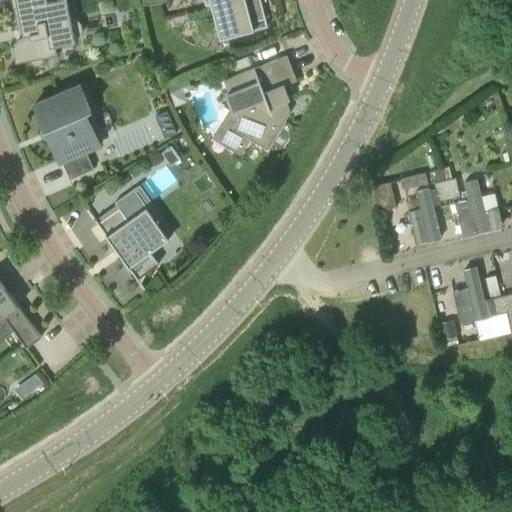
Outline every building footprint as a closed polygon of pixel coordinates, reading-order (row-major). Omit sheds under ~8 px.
[(11,0),(13,9),(18,8),(23,34),(30,33),(30,37),(22,39),(17,41),(14,46),(14,51),(16,63),(29,60),(32,64),(36,66),(40,65),(43,62),(44,57),(57,55),(53,34),(62,32),(64,40),(74,38),(78,37),(81,33),(83,29),(82,24),(79,21),(75,19),(71,18),(66,0),(11,0)] [(260,0),(204,0),(206,5),(211,4),(220,39),(253,30),(252,22),(266,19),(260,0)] [(268,149),(290,112),(286,100),(290,99),(284,85),(297,80),(287,55),(224,80),(239,118),(224,143),(240,153),(249,138),(268,149)] [(100,145),(86,112),(91,110),(80,84),(34,104),(46,130),(48,129),(52,139),(50,140),(60,162),(62,161),(70,179),(94,169),(86,151),(100,145)] [(165,137),(176,133),(166,111),(156,116),(165,137)] [(171,164),(181,157),(171,144),(161,152),(171,164)] [(402,189),(428,183),(426,172),(400,177),(402,189)] [(456,178),(445,180),(450,199),(460,196),(456,178)] [(377,210),(395,206),(389,180),(372,185),(377,210)] [(450,199),(445,180),(435,183),(439,201),(450,199)] [(486,213),(479,181),(466,184),(470,204),(456,207),(463,238),(502,229),(498,211),(486,213)] [(442,244),(430,190),(417,193),(421,212),(409,215),(417,249),(442,244)] [(153,227),(144,212),(118,228),(110,215),(99,222),(96,219),(95,219),(116,249),(114,250),(115,251),(120,248),(124,255),(121,256),(142,289),(143,288),(137,279),(159,265),(151,253),(169,241),(158,224),(153,227)] [(485,314),(476,270),(463,272),(467,291),(453,294),(458,319),(485,314)] [(40,337),(0,280),(0,319),(4,317),(25,347),(40,337)] [(511,293),(503,296),(507,314),(511,312),(511,293)] [(503,296),(492,298),(496,315),(496,317),(507,314),(503,296)] [(496,315),(489,317),(477,319),(481,338),(511,331),(507,314),(496,317),(496,315)] [(454,319),(439,323),(443,339),(458,336),(454,319)] [(22,398),(43,382),(35,372),(14,388),(22,398)]
